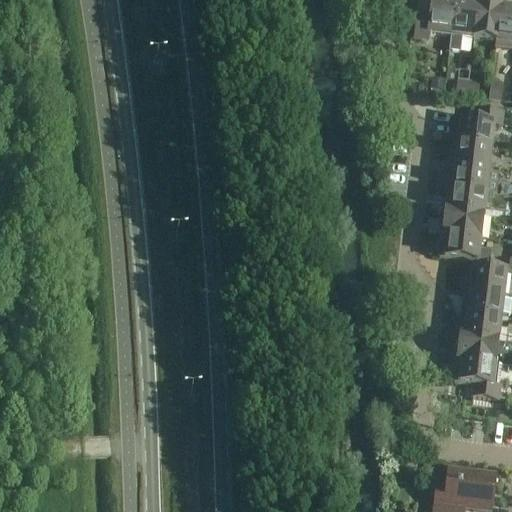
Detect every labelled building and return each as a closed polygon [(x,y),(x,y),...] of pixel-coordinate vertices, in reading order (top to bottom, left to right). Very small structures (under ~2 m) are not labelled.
[(428,38),(449,41),(453,5),(430,2),(428,16),(417,15),(413,43),(427,45),(428,38)] [(460,42),(472,43),(477,7),(453,5),(449,41),(447,53),(458,55),(460,42)] [(472,43),(494,46),(496,46),(500,15),(502,15),(502,11),(477,7),(472,43)] [(493,51),(511,53),(511,16),(502,15),(500,15),(496,46),(494,46),(493,51)] [(444,81),(430,80),(429,91),(443,92),(444,81)] [(465,100),(467,84),(457,82),(455,99),(465,100)] [(467,84),(465,100),(475,101),(478,85),(467,84)] [(499,106),(499,105),(502,88),(489,87),(487,105),(499,106)] [(451,145),(492,150),(494,130),(501,131),(503,116),(470,112),(469,124),(454,122),(451,145)] [(489,173),(492,150),(451,145),(448,168),(489,173)] [(486,196),(489,173),(448,168),(445,191),(486,196)] [(494,197),(486,196),(445,191),(442,214),(483,219),(485,207),(492,208),(494,197)] [(480,243),(483,219),(442,214),(440,238),(480,243)] [(479,253),(480,243),(440,238),(437,261),(486,267),(487,254),(479,253)] [(463,293),(504,298),(506,275),(466,270),(463,293)] [(510,299),(504,298),(463,293),(460,316),(501,321),(507,322),(507,318),(509,318),(511,303),(509,302),(510,299)] [(498,344),(501,321),(460,316),(457,339),(498,344)] [(495,367),(498,344),(457,339),(454,362),(495,367)] [(493,388),(495,367),(454,362),(452,385),(471,388),(470,400),(498,403),(500,389),(493,388)] [(430,511),(490,511),(494,477),(446,471),(443,490),(441,510),(431,509),(430,511)]
